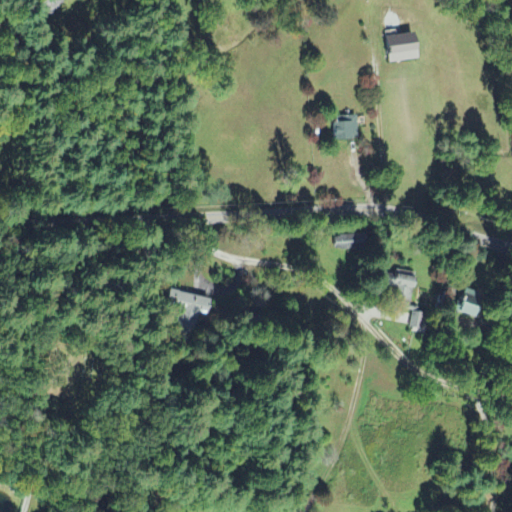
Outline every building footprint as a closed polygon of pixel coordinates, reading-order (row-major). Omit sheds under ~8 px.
[(391,64),(422,63),(421,37),(390,38),(391,64)] [(338,141),(360,141),(359,117),(337,118),(338,141)] [(337,236),(337,251),(366,251),(367,237),(337,236)] [(397,272),(394,287),(403,289),(401,297),(414,300),(419,276),(397,272)] [(165,309),(208,318),(212,301),(168,292),(165,309)] [(487,298),(468,292),(462,314),(480,319),(487,298)] [(428,335),(429,314),(412,314),(411,335),(428,335)]
